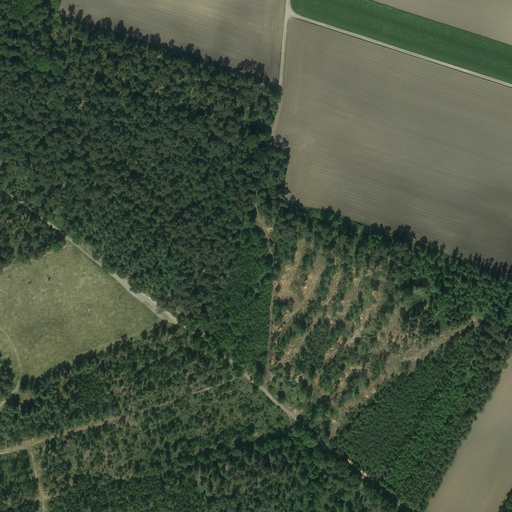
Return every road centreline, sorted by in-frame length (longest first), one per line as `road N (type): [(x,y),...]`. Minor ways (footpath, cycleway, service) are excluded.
road 1 (track): [(0,179),(192,330),(300,429)]
road 2 (track): [(300,429),(42,499)]
road 3 (track): [(286,12),(511,86)]
road 4 (track): [(287,0),(279,96),(266,139)]
road 5 (track): [(300,429),(405,511)]
